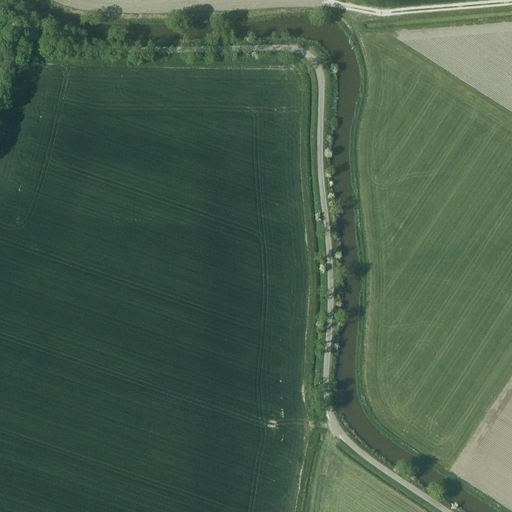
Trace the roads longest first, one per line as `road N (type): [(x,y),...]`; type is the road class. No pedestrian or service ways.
road 1 (unclassified): [(446,511),(362,454),(329,414),(320,79),(309,56),(291,48),(65,46),(0,16)]
road 2 (track): [(340,5),(382,13),(511,2)]
